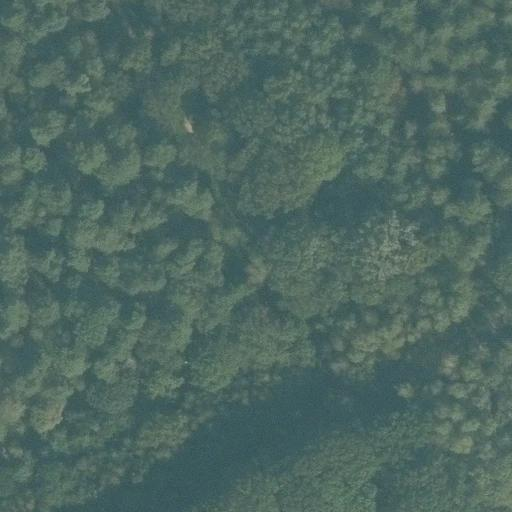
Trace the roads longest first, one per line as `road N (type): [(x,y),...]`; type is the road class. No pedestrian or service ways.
road 1 (track): [(104,0),(342,405)]
road 2 (track): [(137,511),(342,405)]
road 3 (track): [(342,405),(511,329)]
